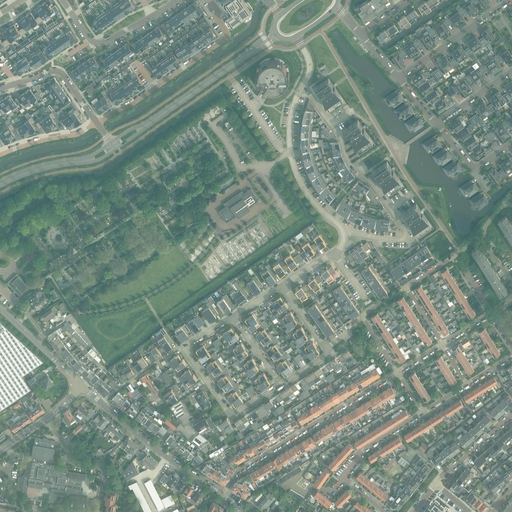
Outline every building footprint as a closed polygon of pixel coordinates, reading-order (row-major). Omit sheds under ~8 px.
[(48,0),(47,0),(41,4),(50,16),(49,15),(54,12),(55,13),(56,12),(59,10),(55,5),(52,7),(49,4),(51,3),(48,0)] [(123,0),(121,0),(118,2),(126,13),(130,10),(123,0)] [(129,0),(123,0),(130,10),(135,7),(129,0)] [(196,0),(191,4),(192,4),(198,14),(203,11),(196,0)] [(225,0),(221,4),(225,10),(228,9),(232,14),(228,16),(228,17),(232,23),(233,23),(251,10),(243,0),(225,0)] [(367,0),(356,8),(365,21),(391,2),(389,0),(367,0)] [(428,0),(426,2),(431,10),(436,6),(435,3),(438,1),(437,0),(428,0)] [(426,13),(431,10),(426,2),(425,1),(420,4),(421,5),(417,7),(421,13),(425,11),(426,13)] [(118,2),(114,5),(121,16),(125,13),(126,14),(126,13),(118,2)] [(465,4),(460,8),(464,13),(467,11),(470,15),(472,14),(472,15),(477,11),(476,11),(477,10),(475,7),(474,8),(471,3),(467,6),(465,4)] [(41,5),(36,8),(41,15),(38,17),(41,22),(50,16),(41,4),(41,5)] [(191,4),(187,7),(194,17),(198,14),(192,4),(191,4)] [(114,5),(109,8),(117,19),(121,16),(114,5)] [(187,7),(183,10),(189,20),(194,17),(187,7)] [(109,8),(105,12),(113,23),(117,19),(109,8)] [(461,15),(464,13),(460,8),(453,13),(461,24),(464,21),(465,20),(461,15)] [(410,12),(405,16),(411,24),(416,20),(414,18),(418,15),(414,9),(410,12)] [(183,10),(178,13),(184,22),(185,23),(189,20),(183,10)] [(30,12),(25,16),(33,28),(41,22),(38,17),(35,19),(30,12)] [(105,12),(100,15),(108,26),(113,23),(105,12)] [(178,13),(174,17),(180,25),(184,22),(178,13)] [(457,26),(461,24),(453,13),(447,17),(445,18),(449,24),(452,21),(456,26),(457,26)] [(100,15),(96,18),(97,20),(104,29),(108,26),(100,15)] [(406,27),(411,24),(405,16),(405,15),(400,18),(400,19),(397,22),(401,27),(404,25),(406,27)] [(25,16),(20,20),(24,26),(21,28),(25,34),(33,28),(25,16)] [(174,17),(170,20),(175,28),(176,29),(181,26),(180,25),(174,17)] [(446,26),(449,24),(445,18),(438,23),(446,35),(450,31),(446,26)] [(99,32),(104,29),(97,20),(97,19),(93,23),(94,25),(97,30),(98,30),(99,32)] [(170,20),(165,23),(171,31),(175,28),(170,20)] [(165,22),(160,26),(167,35),(171,32),(171,31),(165,23),(165,22)] [(390,27),(385,30),(390,38),(396,34),(394,32),(398,29),(393,23),(389,26),(390,27)] [(446,35),(438,23),(430,29),(434,34),(437,32),(441,37),(442,36),(442,37),(446,35)] [(9,27),(8,28),(16,38),(21,35),(22,36),(25,34),(21,28),(18,31),(14,24),(9,28),(9,27)] [(153,29),(153,30),(159,38),(164,35),(158,26),(153,29)] [(204,30),(205,31),(211,39),(215,36),(209,27),(204,30)] [(8,28),(3,31),(8,38),(5,40),(8,45),(11,43),(11,42),(16,38),(8,28)] [(485,37),(482,39),(486,45),(491,41),(490,39),(494,36),(491,31),(490,28),(489,28),(488,28),(483,31),(484,31),(482,33),(485,37)] [(69,29),(64,32),(71,43),(76,39),(69,29)] [(386,41),(390,38),(385,30),(384,29),(379,33),(380,33),(377,36),(381,41),(384,39),(386,41)] [(431,36),(434,34),(430,29),(423,34),(431,45),(434,42),(435,41),(431,36)] [(159,38),(153,30),(149,33),(155,41),(159,38)] [(201,34),(207,42),(211,39),(205,31),(201,34)] [(64,33),(60,36),(67,45),(71,42),(71,43),(64,32),(64,33)] [(149,33),(145,36),(151,45),(156,42),(155,41),(149,33)] [(201,34),(201,33),(196,36),(197,37),(203,45),(207,42),(201,34)] [(426,48),(431,45),(423,34),(415,39),(419,45),(422,42),(426,48)] [(55,38),(62,48),(67,45),(60,36),(61,37),(57,40),(55,38)] [(140,39),(147,48),(151,45),(145,36),(140,39)] [(475,36),(471,39),(479,50),(486,45),(482,39),(479,41),(476,36),(475,37),(475,36)] [(197,37),(193,40),(198,48),(203,45),(197,37)] [(51,41),(58,52),(62,48),(55,38),(51,41)] [(0,50),(8,45),(5,40),(2,42),(0,39),(0,50)] [(147,49),(147,48),(140,39),(136,42),(142,51),(143,52),(147,49)] [(416,47),(419,45),(415,39),(408,44),(416,55),(419,53),(419,52),(420,51),(416,47)] [(470,47),(467,50),(471,55),(479,50),(471,39),(467,41),(468,42),(467,43),(470,47)] [(193,40),(189,43),(194,51),(198,48),(193,40)] [(47,45),(54,55),(54,54),(58,52),(51,41),(52,43),(48,45),(47,45)] [(183,44),(184,45),(190,54),(194,51),(189,43),(187,41),(183,44)] [(138,55),(142,51),(136,42),(135,42),(131,45),(138,55)] [(122,46),(122,47),(128,55),(133,52),(127,43),(122,46)] [(412,58),(416,55),(408,44),(401,50),(404,55),(407,53),(411,58),(412,57),(412,58)] [(49,58),(54,55),(47,45),(43,49),(49,58)] [(184,45),(180,48),(186,57),(190,54),(184,45)] [(460,46),(456,49),(464,60),(471,55),(467,50),(464,52),(460,46)] [(118,50),(125,59),(129,56),(128,55),(122,47),(118,50)] [(186,57),(180,48),(175,51),(181,60),(186,57)] [(455,58),(452,60),(456,66),(464,60),(456,49),(452,52),(453,52),(452,53),(455,58)] [(41,50),(36,53),(43,63),(47,59),(41,50)] [(121,62),(125,59),(118,50),(114,52),(121,62)] [(401,57),(404,55),(401,50),(396,53),(397,55),(393,58),(396,63),(395,63),(397,66),(398,66),(399,66),(403,63),(405,62),(401,57)] [(501,51),(496,55),(500,60),(503,58),(506,63),(508,61),(508,62),(511,59),(511,55),(511,54),(510,55),(507,50),(503,53),(501,51)] [(168,56),(174,65),(175,65),(180,62),(172,51),(167,54),(168,56)] [(110,55),(116,65),(121,62),(114,52),(110,55)] [(36,54),(32,56),(38,65),(42,63),(43,63),(36,53),(36,54)] [(112,68),(116,65),(110,55),(106,58),(111,67),(112,68)] [(495,59),(490,62),(497,71),(500,69),(500,68),(501,67),(497,62),(500,60),(496,55),(493,57),(495,59)] [(26,56),(21,59),(28,68),(32,65),(28,59),(26,56)] [(32,56),(28,59),(32,65),(34,68),(38,65),(32,56)] [(92,56),(87,60),(93,69),(97,67),(97,66),(99,65),(92,56)] [(170,68),(174,65),(168,56),(164,58),(170,68)] [(261,66),(258,64),(257,66),(256,68),(259,68),(258,71),(258,74),(258,77),(259,80),(257,81),(258,83),(259,85),(261,83),(263,85),(257,96),(263,85),(264,86),(264,84),(268,87),(268,88),(271,89),(274,89),(274,91),(272,91),(269,91),(266,90),(262,99),(266,91),(268,91),(270,92),(272,92),(275,92),(274,89),(277,88),(280,87),(282,85),(284,83),(287,84),(288,83),(289,81),(286,80),(287,77),(287,74),(287,71),(286,68),(288,67),(287,65),(286,64),(284,65),(282,63),(279,61),(277,60),(274,60),(274,57),(272,57),(270,57),(271,60),(268,61),(265,62),(263,64),(261,66)] [(441,59),(441,60),(449,71),(456,66),(452,60),(449,62),(446,57),(445,58),(445,57),(441,59)] [(111,67),(106,58),(105,58),(101,61),(107,70),(111,67)] [(160,62),(166,71),(170,68),(164,58),(160,61),(160,62)] [(17,62),(24,71),(28,68),(21,59),(17,62)] [(93,69),(87,60),(81,64),(87,73),(88,73),(91,70),(93,69)] [(440,69),(437,71),(441,76),(449,71),(441,60),(436,63),(440,69)] [(489,60),(481,65),(485,71),(488,69),(492,74),(493,73),(493,74),(497,71),(490,62),(489,60)] [(17,62),(12,65),(19,74),(24,71),(17,62)] [(156,65),(162,74),(166,71),(160,62),(156,65)] [(81,64),(76,67),(82,77),(86,74),(87,73),(81,64)] [(162,74),(156,65),(151,68),(158,77),(162,74)] [(482,73),(485,71),(481,65),(474,70),(482,82),(486,78),(482,73)] [(82,77),(76,67),(70,71),(73,76),(72,77),(75,80),(76,80),(78,83),(82,80),(81,80),(83,78),(82,77)] [(482,82),(474,70),(466,76),(470,81),(473,79),(477,84),(478,83),(478,84),(481,82),(482,82)] [(416,77),(416,76),(413,78),(414,79),(413,79),(416,84),(418,86),(423,83),(425,81),(424,79),(424,78),(423,76),(425,75),(423,72),(421,73),(416,77)] [(137,76),(132,79),(138,87),(138,88),(143,85),(137,76)] [(467,83),(470,81),(466,76),(459,81),(460,83),(467,92),(470,90),(470,89),(471,88),(467,83)] [(48,81),(45,84),(48,88),(57,82),(54,77),(51,79),(50,78),(47,80),(48,81)] [(332,113),(342,106),(346,103),(328,78),(315,88),(319,95),(321,94),(322,96),(321,97),(332,113)] [(132,79),(128,82),(133,91),(138,87),(132,79)] [(127,81),(122,84),(129,94),(133,91),(128,82),(127,81)] [(433,89),(431,87),(432,87),(430,84),(432,83),(431,82),(430,81),(428,82),(427,83),(424,85),(420,88),(423,93),(424,92),(425,94),(433,89)] [(48,88),(47,89),(51,94),(52,93),(61,87),(57,82),(58,82),(57,82),(48,88)] [(122,83),(117,86),(125,97),(129,94),(122,84),(122,83)] [(462,95),(467,92),(460,83),(456,86),(455,84),(451,86),(455,92),(458,90),(462,95)] [(117,86),(113,89),(120,100),(125,97),(117,86)] [(61,87),(52,93),(55,98),(64,91),(61,87)] [(30,89),(25,92),(32,103),(40,97),(36,92),(33,94),(30,89)] [(113,89),(108,93),(116,103),(121,100),(120,100),(113,89)] [(435,90),(427,96),(430,101),(431,101),(432,103),(440,98),(438,95),(439,95),(437,93),(439,92),(437,89),(435,90)] [(103,95),(98,99),(104,108),(105,109),(108,106),(110,104),(108,101),(111,99),(104,90),(101,92),(103,95)] [(64,91),(55,98),(58,102),(67,96),(64,91)] [(499,91),(494,95),(501,104),(505,101),(506,103),(507,102),(509,101),(506,95),(503,97),(499,91)] [(25,93),(20,96),(23,101),(20,103),(24,109),(32,103),(25,92),(24,93),(25,93)] [(386,98),(385,99),(389,105),(393,103),(394,104),(401,99),(402,99),(400,96),(398,94),(397,95),(395,92),(394,92),(386,98)] [(9,95),(4,98),(12,110),(17,106),(17,105),(20,103),(16,98),(13,100),(9,95)] [(494,104),(491,106),(494,111),(502,106),(501,104),(494,95),(491,97),(491,98),(490,99),(494,104)] [(67,96),(57,103),(60,108),(71,101),(67,96)] [(449,104),(445,97),(435,104),(436,106),(436,107),(439,112),(440,111),(440,112),(443,110),(443,109),(447,106),(449,104)] [(4,99),(0,101),(0,103),(3,107),(0,108),(0,109),(3,115),(11,109),(4,98),(4,99)] [(104,108),(98,99),(92,103),(93,104),(92,105),(95,109),(96,108),(99,113),(102,110),(104,108)] [(305,108),(304,116),(312,117),(314,118),(315,111),(313,111),(315,107),(309,99),(306,108),(305,108)] [(491,113),(494,111),(491,106),(488,108),(484,103),(483,103),(479,105),(487,116),(486,114),(490,111),(491,113)] [(401,119),(413,111),(411,108),(410,108),(409,106),(407,107),(405,104),(395,111),(401,119)] [(479,114),(476,116),(479,122),(480,121),(483,119),(487,116),(479,105),(475,108),(479,114)] [(74,112),(69,116),(75,125),(80,121),(77,116),(80,114),(76,109),(74,110),(73,111),(74,112)] [(52,112),(44,117),(51,128),(56,124),(53,119),(56,117),(52,112)] [(68,115),(60,120),(63,126),(67,123),(70,128),(75,125),(69,116),(68,115)] [(302,122),(302,123),(310,124),(312,124),(314,118),(312,117),(304,116),(302,122)] [(417,119),(415,116),(405,123),(411,131),(423,123),(421,120),(421,121),(419,118),(417,119)] [(28,120),(23,123),(30,133),(35,129),(31,124),(35,122),(31,117),(28,119),(28,120)] [(44,117),(36,123),(39,128),(42,126),(46,131),(51,128),(44,117)] [(466,124),(463,120),(461,118),(459,119),(457,120),(454,122),(451,123),(452,124),(451,125),(454,130),(455,129),(456,131),(464,126),(463,126),(466,124)] [(358,120),(351,125),(344,130),(349,136),(350,136),(351,138),(350,139),(361,155),(375,145),(358,120)] [(506,129),(508,127),(505,121),(497,126),(498,128),(505,138),(505,137),(509,135),(508,134),(509,134),(506,129)] [(7,124),(2,128),(3,129),(10,139),(15,135),(11,130),(14,128),(11,123),(8,125),(7,124)] [(18,126),(14,128),(18,133),(21,131),(25,136),(30,133),(23,123),(23,124),(18,127),(18,126)] [(322,130),(330,141),(330,142),(338,141),(327,126),(322,130)] [(471,135),(469,132),(470,132),(468,130),(470,129),(468,126),(466,127),(458,133),(461,138),(462,138),(463,140),(471,135)] [(493,129),(490,132),(494,138),(497,136),(500,141),(505,138),(498,128),(494,131),(493,131),(494,130),(493,129)] [(3,129),(0,131),(0,138),(1,138),(5,143),(10,139),(3,129)] [(474,136),(465,142),(468,147),(469,146),(470,148),(478,143),(476,141),(477,141),(475,138),(477,137),(476,135),(474,136)] [(429,153),(441,144),(439,141),(438,142),(437,139),(435,140),(433,137),(423,144),(429,153)] [(330,150),(332,149),(331,149),(339,147),(338,141),(330,142),(330,141),(328,142),(330,150)] [(480,145),(473,150),(474,152),(477,157),(478,156),(479,157),(481,155),(483,153),(485,155),(494,149),(491,146),(487,149),(486,147),(484,149),(482,146),(482,147),(480,145)] [(332,149),(333,156),(341,154),(339,147),(331,149),(332,149)] [(310,150),(303,151),(303,152),(304,158),(312,156),(314,156),(312,149),(310,150)] [(443,150),(433,156),(438,163),(441,160),(442,162),(450,157),(451,156),(450,155),(449,154),(448,154),(447,152),(445,153),(443,149),(443,150)] [(331,157),(334,164),(343,160),(341,154),(333,156),(331,157)] [(312,156),(304,158),(306,165),(316,162),(314,156),(312,156)] [(338,171),(340,170),(346,166),(343,160),(334,164),(338,171)] [(505,177),(511,172),(511,171),(505,161),(501,163),(501,164),(500,165),(504,170),(501,172),(505,177)] [(316,162),(306,165),(306,166),(309,172),(316,169),(318,168),(316,162)] [(391,196),(400,190),(404,187),(387,162),(373,171),(378,178),(379,177),(380,179),(379,180),(391,196)] [(456,165),(453,162),(443,169),(449,177),(461,168),(459,166),(457,164),(456,165)] [(340,171),(344,175),(344,176),(350,171),(346,166),(340,170),(340,171)] [(316,169),(309,172),(312,178),(312,179),(321,174),(318,168),(316,169)] [(500,181),(505,177),(501,172),(498,174),(495,169),(493,170),(488,173),(489,174),(488,174),(490,177),(491,177),(494,182),(498,179),(500,181)] [(355,176),(350,171),(344,176),(344,175),(342,177),(348,183),(355,176)] [(321,174),(312,179),(314,182),(316,185),(320,182),(322,181),(324,179),(321,174)] [(320,182),(316,185),(319,190),(320,191),(326,186),(328,185),(326,182),(324,179),(322,181),(320,182)] [(352,187),(359,191),(360,189),(364,183),(358,179),(352,187)] [(39,190),(49,183),(46,180),(37,187),(39,190)] [(470,181),(468,182),(460,188),(465,196),(478,188),(476,185),(475,186),(474,183),(472,184),(470,181)] [(370,186),(364,183),(360,189),(359,191),(365,195),(366,194),(370,186)] [(326,186),(320,191),(320,192),(324,197),(330,191),(332,190),(331,189),(329,190),(326,187),(326,186)] [(380,201),(370,186),(366,194),(365,195),(366,194),(374,205),(380,201)] [(218,211),(226,223),(234,217),(233,216),(235,215),(237,218),(250,209),(248,206),(250,204),(251,205),(259,200),(251,188),(243,194),(241,196),(240,194),(235,197),(232,200),(231,199),(227,203),(228,205),(226,206),(218,211)] [(330,191),(324,197),(329,202),(336,195),(332,190),(330,191)] [(482,196),(480,193),(470,200),(476,209),(488,200),(486,197),(485,198),(484,195),(482,196)] [(336,208),(342,212),(347,204),(342,200),(336,208)] [(347,215),(348,216),(353,207),(347,204),(342,212),(347,215)] [(402,213),(407,219),(407,220),(408,219),(410,221),(408,222),(420,238),(434,229),(416,204),(402,213)] [(359,210),(353,207),(348,216),(354,219),(358,212),(359,210)] [(385,212),(384,213),(389,220),(393,220),(387,211),(385,212)] [(364,215),(358,212),(354,219),(360,222),(361,222),(364,215)] [(364,213),(364,215),(361,222),(362,222),(368,224),(370,214),(364,213)] [(377,216),(370,214),(368,224),(374,226),(375,226),(376,218),(377,216)] [(497,221),(503,230),(511,225),(505,216),(497,221)] [(375,226),(382,227),(383,219),(376,218),(375,226)] [(389,220),(383,219),(382,227),(388,228),(389,228),(399,228),(393,220),(389,220)] [(511,226),(511,225),(503,230),(508,238),(511,234),(511,226)] [(308,226),(300,231),(301,232),(303,235),(310,230),(308,226)] [(316,241),(310,245),(310,246),(314,251),(320,247),(321,248),(323,247),(323,246),(325,244),(326,245),(327,244),(326,243),(322,237),(320,235),(319,234),(314,238),(316,241)] [(305,249),(299,254),(302,259),(308,255),(310,256),(312,255),(311,254),(314,252),(314,253),(316,253),(314,251),(310,246),(310,245),(308,242),(302,246),(305,249)] [(356,247),(355,247),(363,258),(368,254),(366,251),(370,247),(366,242),(362,245),(361,244),(359,245),(359,246),(357,248),(356,247)] [(426,245),(421,248),(428,259),(433,255),(426,245)] [(471,251),(476,259),(485,253),(482,250),(479,246),(471,251)] [(357,262),(363,258),(355,247),(354,248),(355,249),(353,251),(352,250),(350,251),(351,253),(347,256),(350,261),(355,258),(357,262)] [(428,259),(421,248),(417,252),(423,260),(427,258),(428,259)] [(417,252),(412,255),(418,263),(423,260),(417,252)] [(487,257),(485,253),(476,259),(480,266),(489,261),(486,257),(487,257)] [(284,258),(287,262),(291,267),(292,269),(293,268),(292,267),(295,265),(295,266),(297,265),(296,263),(302,259),(299,254),(293,258),(290,254),(284,258)] [(412,255),(408,258),(414,266),(418,263),(412,255)] [(415,268),(414,266),(408,258),(404,261),(410,271),(415,268)] [(406,274),(410,271),(404,261),(399,264),(405,272),(405,273),(406,274)] [(492,265),(489,261),(480,266),(485,274),(494,268),(492,265)] [(285,271),(291,267),(287,262),(281,266),(279,262),(273,266),(279,275),(279,276),(280,277),(282,276),(281,275),(283,273),(284,274),(286,273),(285,271)] [(261,274),(268,285),(270,283),(271,283),(275,280),(274,279),(277,276),(269,264),(265,266),(268,270),(261,274)] [(362,271),(365,275),(374,268),(371,264),(362,271)] [(401,275),(405,273),(405,272),(399,264),(395,267),(401,275)] [(321,273),(328,282),(333,278),(331,274),(335,271),(332,266),(327,269),(326,267),(324,269),(324,270),(322,272),(321,270),(320,271),(321,273)] [(402,277),(401,275),(395,267),(390,270),(397,280),(402,277)] [(365,275),(368,280),(377,273),(374,268),(365,275)] [(496,272),(494,268),(485,274),(490,281),(498,276),(495,272),(496,272)] [(440,273),(444,278),(450,275),(446,269),(440,273)] [(368,280),(371,284),(380,277),(377,273),(368,280)] [(28,287),(16,274),(10,280),(7,283),(19,296),(28,287)] [(257,289),(263,285),(256,275),(252,278),(253,279),(246,284),(253,294),(258,291),(257,289)] [(308,282),(315,291),(320,287),(318,283),(322,280),(319,275),(314,278),(313,276),(311,278),(311,279),(309,281),(308,279),(307,280),(308,282)] [(444,278),(448,284),(453,280),(450,275),(444,278)] [(501,280),(498,276),(490,281),(494,288),(503,283),(501,280)] [(384,282),(380,277),(371,284),(374,288),(382,283),(384,282)] [(233,283),(238,290),(232,294),(233,295),(231,296),(233,299),(235,297),(239,303),(246,298),(245,297),(248,295),(243,287),(241,284),(238,280),(237,281),(233,283)] [(385,287),(382,283),(374,288),(377,293),(385,287)] [(505,287),(503,283),(494,288),(499,296),(507,291),(505,287)] [(296,291),(302,300),(308,296),(305,292),(309,289),(306,284),(301,287),(300,285),(298,287),(298,288),(296,290),(295,288),(294,289),(295,291),(296,291)] [(450,288),(453,293),(459,289),(456,285),(450,288)] [(334,297),(336,296),(335,296),(344,290),(340,286),(338,287),(336,289),(331,292),(334,297)] [(386,286),(385,287),(377,293),(380,298),(390,291),(386,286)] [(414,289),(418,295),(423,291),(420,286),(414,289)] [(453,293),(457,298),(462,295),(459,289),(453,293)] [(336,296),(338,300),(339,300),(347,295),(344,290),(335,296),(336,296)] [(418,295),(421,300),(426,296),(423,291),(418,295)] [(38,292),(37,293),(36,292),(28,298),(35,308),(43,302),(46,300),(47,297),(46,296),(43,295),(40,292),(38,292)] [(224,295),(218,301),(217,302),(224,313),(229,309),(228,308),(233,304),(226,294),(224,295)] [(337,301),(340,306),(350,299),(347,295),(339,300),(338,300),(337,301)] [(457,298),(460,303),(465,300),(462,295),(457,298)] [(276,306),(276,307),(284,301),(282,298),(281,298),(280,296),(277,298),(276,296),(277,296),(276,296),(269,300),(270,300),(271,300),(273,303),(272,304),(274,307),(276,306)] [(421,300),(424,305),(430,301),(426,296),(421,300)] [(400,305),(400,306),(406,302),(403,297),(397,300),(400,305)] [(344,310),(345,309),(353,303),(350,299),(340,306),(344,310)] [(460,303),(463,308),(469,305),(465,300),(460,303)] [(209,307),(202,312),(209,322),(216,317),(215,316),(218,314),(212,304),(210,301),(206,304),(209,307)] [(288,306),(284,301),(276,307),(279,311),(275,314),(277,317),(282,314),(283,313),(281,311),(288,306)] [(424,305),(427,310),(433,306),(430,301),(424,305)] [(308,308),(311,313),(319,307),(320,307),(321,307),(317,302),(308,308)] [(402,308),(404,311),(409,307),(406,302),(400,306),(402,308)] [(345,309),(348,314),(356,308),(353,303),(345,309)] [(433,306),(427,310),(430,315),(436,311),(439,309),(436,305),(433,306)] [(463,308),(466,313),(472,310),(469,305),(463,308)] [(54,306),(51,308),(42,316),(47,322),(50,320),(52,322),(58,318),(56,315),(55,314),(58,311),(56,309),(54,306)] [(311,313),(314,317),(322,312),(320,307),(319,307),(311,313)] [(404,311),(407,316),(412,312),(409,307),(404,311)] [(359,313),(356,308),(348,314),(351,318),(359,313)] [(475,315),(472,310),(466,313),(470,318),(475,315)] [(245,322),(248,325),(256,319),(251,312),(252,311),(245,315),(245,316),(246,315),(247,317),(245,319),(246,321),(245,322)] [(284,316),(282,314),(277,317),(276,318),(278,321),(280,320),(283,324),(286,323),(286,322),(294,316),(291,311),(284,316)] [(430,315),(434,320),(439,316),(436,311),(430,315)] [(314,317),(317,322),(326,316),(322,312),(314,317)] [(407,316),(410,321),(416,317),(412,312),(407,316)] [(371,317),(374,322),(380,319),(377,313),(371,317)] [(193,319),(188,323),(194,332),(199,328),(198,327),(203,323),(197,314),(194,316),(195,318),(193,319)] [(285,330),(287,333),(293,329),(291,327),(297,322),(296,320),(294,316),(286,322),(286,323),(289,327),(285,330)] [(317,322),(320,326),(329,321),(329,320),(326,316),(317,322)] [(434,320),(437,325),(442,321),(439,316),(434,320)] [(410,321),(413,326),(419,322),(416,317),(410,321)] [(177,320),(181,326),(175,330),(174,331),(177,335),(178,334),(182,339),(186,336),(185,335),(190,331),(180,318),(177,320)] [(260,328),(261,327),(266,324),(264,321),(259,324),(256,319),(248,325),(251,330),(258,325),(260,328)] [(330,319),(329,320),(329,321),(320,326),(323,331),(333,324),(330,319)] [(381,321),(380,319),(374,322),(378,327),(383,324),(386,322),(384,319),(381,321)] [(444,324),(442,321),(437,325),(440,330),(446,326),(448,325),(446,323),(444,324)] [(0,409),(30,390),(21,377),(42,362),(0,322),(0,409)] [(67,322),(64,326),(67,329),(70,333),(71,333),(74,330),(74,329),(71,326),(69,324),(67,322)] [(413,326),(416,331),(422,327),(419,322),(413,326)] [(255,334),(259,339),(267,334),(267,333),(264,329),(269,326),(267,323),(266,324),(261,327),(262,330),(255,334)] [(336,329),(333,324),(323,331),(327,335),(336,329)] [(378,327),(381,332),(386,329),(383,324),(378,327)] [(449,331),(446,326),(440,330),(443,335),(449,331)] [(222,331),(227,338),(235,332),(233,329),(232,329),(231,327),(228,329),(227,327),(220,331),(220,332),(222,331)] [(294,340),(296,338),(305,332),(301,327),(294,332),(293,329),(287,333),(289,336),(291,335),(294,340)] [(416,331),(420,336),(425,332),(422,327),(416,331)] [(381,332),(384,337),(389,334),(386,329),(381,332)] [(478,332),(481,337),(487,334),(484,329),(478,332)] [(173,343),(165,330),(161,333),(164,336),(157,340),(165,351),(169,347),(168,346),(173,343)] [(56,331),(47,336),(51,341),(59,335),(56,331)] [(239,337),(235,332),(227,338),(230,342),(225,346),(228,348),(227,349),(233,345),(234,344),(232,342),(239,337)] [(270,340),(271,342),(277,338),(275,335),(273,337),(270,332),(267,333),(267,334),(259,339),(261,343),(262,342),(264,344),(270,340)] [(307,335),(305,332),(296,338),(294,340),(297,344),(295,346),(297,349),(298,348),(303,344),(302,342),(308,338),(306,336),(307,335)] [(420,336),(423,341),(428,337),(425,332),(420,336)] [(59,335),(51,341),(54,345),(63,339),(62,338),(64,337),(62,333),(61,334),(59,335)] [(384,337),(387,342),(393,339),(389,334),(384,337)] [(481,337),(485,343),(490,339),(487,334),(481,337)] [(63,339),(54,345),(57,349),(66,343),(67,342),(66,341),(67,340),(64,337),(62,338),(63,339)] [(395,337),(393,339),(387,342),(390,347),(396,344),(398,342),(395,337)] [(432,342),(428,337),(423,341),(426,346),(432,342)] [(266,350),(270,355),(278,349),(281,347),(277,343),(279,341),(277,338),(271,342),(273,345),(266,350)] [(485,343),(488,347),(493,344),(490,339),(485,343)] [(305,348),(308,352),(316,346),(313,341),(306,346),(304,344),(303,344),(298,348),(300,351),(305,348)] [(196,353),(199,356),(207,350),(202,343),(203,342),(196,347),(197,347),(198,349),(196,350),(197,352),(196,353)] [(66,343),(57,349),(61,354),(67,349),(68,348),(69,347),(66,343)] [(232,350),(235,355),(245,348),(241,343),(234,347),(233,345),(227,349),(229,352),(232,350)] [(399,349),(396,344),(390,347),(393,353),(399,349)] [(488,347),(491,353),(497,349),(493,344),(488,347)] [(455,354),(461,350),(463,349),(461,347),(459,348),(458,345),(452,349),(455,354)] [(148,356),(151,361),(156,358),(162,355),(156,346),(150,350),(153,353),(148,356)] [(319,350),(316,346),(308,352),(313,360),(311,360),(312,361),(319,356),(318,356),(317,354),(319,352),(318,350),(319,350)] [(280,355),(282,358),(287,354),(288,354),(286,351),(284,352),(281,347),(278,349),(270,355),(272,358),(273,358),(274,360),(280,355)] [(67,349),(61,354),(62,355),(64,358),(71,353),(72,352),(68,348),(67,349)] [(247,351),(245,348),(235,355),(234,355),(237,360),(235,361),(236,362),(237,364),(243,360),(242,358),(248,354),(246,352),(247,351)] [(401,348),(399,349),(393,353),(397,358),(405,353),(401,348)] [(85,354),(91,360),(96,355),(97,354),(91,349),(88,352),(85,354)] [(207,350),(199,356),(202,361),(209,356),(211,359),(217,355),(215,352),(213,353),(210,349),(207,350)] [(500,354),(497,349),(491,353),(494,358),(500,354)] [(348,362),(353,359),(348,350),(344,353),(338,358),(341,362),(346,359),(348,362)] [(455,354),(458,359),(464,355),(461,350),(455,354)] [(71,353),(64,358),(66,360),(68,362),(76,355),(72,351),(72,352),(71,353)] [(406,352),(405,353),(397,358),(400,363),(409,357),(406,352)] [(168,362),(172,367),(183,359),(180,355),(179,356),(178,354),(172,358),(170,356),(164,360),(166,363),(168,362)] [(206,366),(210,370),(218,365),(218,364),(221,363),(218,358),(220,357),(218,354),(217,355),(212,358),(213,361),(206,366)] [(280,371),(284,368),(291,363),(287,358),(289,357),(287,354),(282,358),(281,358),(283,361),(276,366),(280,371)] [(68,363),(72,367),(80,359),(76,355),(68,362),(68,363)] [(100,359),(96,355),(91,360),(92,361),(93,362),(96,364),(98,362),(97,361),(100,359)] [(466,358),(464,355),(458,359),(462,364),(467,360),(469,359),(467,357),(466,358)] [(139,363),(134,366),(138,371),(142,367),(143,368),(148,364),(142,356),(137,360),(139,363)] [(435,360),(438,365),(444,361),(440,356),(435,360)] [(245,363),(243,360),(237,364),(240,367),(242,366),(245,370),(256,363),(252,358),(245,363)] [(337,372),(342,368),(335,358),(331,361),(332,362),(326,366),(329,371),(333,367),(337,372)] [(73,368),(76,371),(84,363),(80,359),(72,367),(73,368)] [(173,372),(175,375),(181,371),(179,369),(186,364),(183,359),(172,367),(175,371),(173,372)] [(469,363),(467,360),(462,364),(465,369),(470,365),(472,364),(471,362),(469,363)] [(438,365),(441,370),(447,367),(444,361),(438,365)] [(79,374),(80,375),(87,367),(85,365),(84,363),(76,371),(79,374)] [(221,371),(222,373),(228,369),(226,366),(224,368),(221,363),(218,364),(218,365),(210,370),(212,374),(213,373),(214,375),(221,371)] [(245,382),(249,379),(255,375),(253,372),(258,369),(257,367),(258,366),(256,363),(245,370),(248,375),(242,379),(245,382)] [(296,370),(291,363),(284,368),(280,371),(282,374),(283,373),(284,375),(287,374),(288,375),(287,376),(295,372),(296,370)] [(368,367),(369,367),(375,378),(380,376),(373,364),(368,367)] [(474,371),(470,365),(465,369),(468,374),(474,371)] [(503,370),(507,375),(511,371),(511,365),(503,370)] [(121,375),(124,380),(129,377),(129,378),(134,374),(128,366),(123,369),(125,372),(121,375)] [(89,369),(87,367),(80,375),(81,376),(84,379),(92,370),(91,370),(89,368),(89,369)] [(364,370),(366,372),(371,381),(375,378),(369,367),(364,370)] [(441,370),(444,375),(450,372),(447,367),(441,370)] [(313,372),(310,374),(315,383),(321,379),(319,376),(323,373),(320,368),(314,373),(313,372)] [(179,377),(183,382),(193,374),(191,371),(190,371),(189,369),(183,374),(181,371),(175,375),(177,378),(179,377)] [(217,381),(221,386),(229,380),(232,378),(228,374),(230,372),(228,369),(222,373),(224,376),(217,381)] [(84,379),(88,382),(93,377),(95,374),(92,370),(84,379)] [(140,381),(138,383),(140,385),(142,383),(145,381),(145,382),(150,379),(148,376),(152,374),(151,371),(149,370),(145,373),(140,376),(141,378),(139,380),(140,381)] [(166,385),(173,380),(166,371),(160,375),(166,385)] [(366,372),(362,375),(367,384),(371,381),(366,372)] [(444,375),(447,380),(453,377),(450,372),(444,375)] [(256,379),(259,383),(267,377),(264,373),(257,377),(255,375),(249,379),(251,382),(256,379)] [(408,376),(412,381),(417,378),(414,373),(408,376)] [(51,386),(51,385),(51,384),(52,383),(45,374),(36,380),(40,385),(42,383),(45,388),(48,385),(49,386),(50,386),(51,386)] [(88,382),(92,386),(99,377),(95,374),(93,377),(88,382)] [(197,379),(193,374),(183,382),(186,386),(184,388),(186,391),(192,386),(190,384),(197,379)] [(306,389),(315,383),(310,374),(306,377),(307,377),(300,382),(306,389)] [(356,375),(358,379),(363,386),(367,384),(362,375),(360,376),(358,374),(356,375)] [(352,378),(354,381),(358,389),(363,386),(358,379),(356,380),(354,376),(352,378)] [(495,376),(488,380),(492,386),(497,383),(498,384),(500,383),(498,381),(497,382),(495,379),(496,378),(495,376)] [(92,386),(96,389),(103,381),(99,377),(92,386)] [(270,381),(267,377),(259,383),(264,391),(262,391),(263,392),(270,387),(269,387),(268,385),(270,383),(269,382),(270,381)] [(456,382),(453,377),(447,380),(451,385),(456,382)] [(231,386),(233,389),(238,385),(239,385),(237,382),(235,383),(232,378),(229,380),(221,386),(223,389),(224,389),(225,391),(231,386)] [(412,381),(415,387),(420,383),(417,378),(412,381)] [(145,381),(142,383),(145,387),(148,385),(154,395),(159,391),(150,379),(145,382),(145,381)] [(348,381),(349,384),(354,391),(358,389),(354,381),(352,382),(350,379),(348,381)] [(495,390),(492,386),(488,380),(483,383),(487,389),(488,391),(492,389),(493,391),(495,390)] [(103,381),(96,389),(100,393),(108,385),(104,381),(103,381)] [(343,382),(343,383),(345,386),(350,394),(354,391),(349,384),(348,385),(345,381),(343,382)] [(339,386),(340,388),(346,397),(350,394),(345,386),(343,383),(339,386)] [(415,387),(418,392),(424,388),(420,383),(415,387)] [(482,392),(487,389),(483,383),(478,386),(482,392)] [(288,388),(285,390),(290,398),(296,395),(293,392),(298,389),(295,384),(289,388),(288,388)] [(112,389),(108,385),(100,393),(104,397),(112,389)] [(227,397),(230,402),(239,396),(242,394),(239,389),(240,388),(238,385),(233,389),(232,389),(234,392),(227,397)] [(478,386),(473,390),(477,395),(482,392),(478,386)] [(390,387),(386,389),(392,398),(394,402),(394,403),(396,405),(401,402),(400,399),(396,401),(394,397),(396,396),(390,387)] [(341,400),(346,397),(340,388),(336,391),(341,400)] [(418,392),(421,397),(427,393),(424,388),(418,392)] [(135,398),(141,394),(137,389),(131,393),(133,396),(135,398)] [(333,394),(331,395),(335,403),(340,400),(333,389),(330,390),(333,394)] [(392,404),(394,403),(394,402),(392,398),(386,389),(382,392),(387,400),(389,398),(392,404)] [(163,396),(167,401),(170,399),(173,403),(178,400),(174,395),(175,395),(171,390),(163,396)] [(285,402),(290,398),(285,390),(281,393),(282,393),(275,398),(279,402),(283,399),(285,402)] [(472,398),(477,395),(473,390),(468,393),(472,398)] [(195,391),(187,396),(190,400),(191,399),(194,403),(197,407),(200,405),(200,406),(199,407),(200,408),(200,409),(201,409),(202,409),(203,410),(211,405),(210,404),(211,403),(210,402),(209,401),(208,401),(202,391),(197,394),(195,391)] [(388,402),(387,400),(382,392),(378,394),(382,402),(383,402),(383,403),(385,402),(386,403),(388,402)] [(112,400),(116,404),(119,400),(122,396),(118,393),(112,400)] [(324,395),(325,397),(326,397),(331,405),(335,403),(331,395),(330,394),(328,395),(327,393),(324,395)] [(430,398),(427,393),(421,397),(425,402),(430,398)] [(466,402),(472,398),(468,393),(463,396),(466,402)] [(383,403),(383,402),(382,402),(378,394),(373,397),(379,406),(381,405),(382,408),(384,407),(385,407),(383,403)] [(122,396),(119,400),(116,404),(120,407),(123,404),(124,403),(124,402),(126,399),(126,398),(123,395),(122,396)] [(244,403),(239,396),(230,402),(233,405),(234,405),(235,406),(238,405),(239,406),(238,407),(246,403),(245,402),(244,403)] [(321,399),(322,401),(322,400),(327,408),(331,405),(326,397),(325,397),(321,399)] [(374,407),(376,406),(378,410),(381,408),(379,406),(373,397),(369,400),(374,407)] [(34,408),(33,408),(38,415),(41,413),(42,414),(45,412),(39,404),(41,403),(38,398),(35,400),(37,403),(35,404),(36,406),(34,408)] [(316,400),(317,402),(323,411),(327,408),(322,400),(322,401),(320,402),(318,398),(316,400)] [(130,403),(126,399),(124,402),(124,403),(123,404),(120,407),(124,411),(130,403)] [(504,399),(499,404),(505,411),(510,406),(504,399)] [(263,404),(260,406),(265,414),(271,411),(268,408),(273,404),(270,400),(263,404)] [(377,412),(374,407),(369,400),(365,402),(370,411),(371,411),(372,410),(374,413),(377,412)] [(459,400),(454,403),(458,409),(463,406),(459,400)] [(180,401),(170,407),(178,418),(184,413),(181,408),(184,406),(180,401)] [(313,405),(318,413),(323,411),(317,402),(315,403),(314,401),(311,402),(313,405)] [(371,411),(370,411),(365,402),(361,405),(368,416),(372,413),(371,411)] [(454,403),(449,407),(453,412),(458,409),(454,403)] [(126,411),(129,413),(135,406),(131,404),(126,411)] [(307,405),(309,408),(314,416),(318,413),(313,405),(311,406),(309,404),(307,405)] [(499,404),(495,408),(501,415),(505,411),(499,404)] [(29,408),(26,410),(33,420),(36,418),(35,417),(38,415),(33,408),(34,408),(31,405),(28,407),(29,408)] [(80,420),(82,417),(83,418),(84,418),(87,420),(94,412),(91,409),(89,411),(81,405),(76,412),(78,414),(76,416),(80,420)] [(135,418),(139,422),(145,413),(146,414),(147,414),(146,413),(146,412),(147,410),(152,414),(153,413),(154,411),(147,405),(144,408),(145,408),(143,410),(142,409),(135,418)] [(368,416),(361,405),(356,408),(361,415),(363,414),(367,421),(370,419),(368,416)] [(139,410),(135,406),(129,413),(133,417),(139,410)] [(260,418),(265,414),(260,406),(256,408),(257,409),(250,413),(254,418),(258,415),(260,418)] [(489,410),(488,408),(487,409),(485,406),(481,410),(486,416),(482,419),(488,426),(493,422),(490,419),(492,418),(487,412),(489,410)] [(303,408),(305,411),(310,419),(314,416),(309,408),(307,410),(305,407),(303,408)] [(449,407),(444,410),(448,416),(453,412),(449,407)] [(357,418),(361,415),(356,408),(352,410),(357,418)] [(496,419),(501,415),(495,408),(490,412),(496,419)] [(299,410),(299,411),(300,413),(305,421),(310,419),(305,411),(303,412),(301,409),(299,410)] [(62,418),(65,422),(68,426),(71,425),(70,424),(75,420),(68,410),(67,410),(66,410),(64,411),(64,412),(63,413),(65,417),(62,418)] [(405,410),(400,413),(404,419),(408,416),(405,410)] [(449,418),(448,416),(444,410),(439,413),(443,419),(444,421),(449,418)] [(300,413),(299,411),(295,414),(301,424),(305,421),(300,413)] [(351,411),(346,414),(352,423),(356,420),(351,411)] [(399,411),(394,415),(399,422),(404,419),(400,413),(399,411)] [(22,414),(19,415),(24,424),(27,422),(28,423),(31,421),(24,412),(22,414)] [(139,422),(143,425),(148,418),(150,416),(147,414),(146,414),(145,413),(139,422)] [(438,422),(443,419),(439,413),(434,416),(438,422)] [(353,424),(352,423),(346,414),(342,417),(347,424),(347,425),(348,426),(350,424),(351,426),(353,424)] [(13,415),(11,416),(12,418),(19,428),(24,424),(19,415),(18,415),(15,417),(13,415)] [(95,429),(97,426),(105,417),(102,415),(100,417),(98,415),(94,420),(92,419),(89,422),(92,425),(92,426),(95,429)] [(392,418),(390,420),(394,425),(399,422),(394,415),(391,416),(392,418)] [(143,425),(147,428),(152,421),(153,419),(150,416),(148,418),(143,425)] [(238,419),(234,422),(240,430),(249,424),(247,421),(248,420),(245,416),(238,420),(238,419)] [(434,416),(429,419),(432,425),(438,422),(434,416)] [(110,422),(105,417),(97,426),(100,429),(98,431),(100,433),(110,422)] [(154,419),(153,419),(152,421),(147,428),(151,431),(157,422),(159,419),(157,417),(155,420),(154,419)] [(164,428),(162,426),(156,433),(161,437),(170,427),(173,430),(175,429),(180,423),(177,419),(176,420),(173,417),(170,421),(167,419),(164,422),(167,424),(164,428)] [(198,432),(209,425),(211,429),(215,426),(210,417),(206,420),(205,418),(194,425),(198,432)] [(342,417),(338,419),(343,427),(345,426),(345,427),(347,425),(347,424),(342,417)] [(9,420),(7,422),(7,423),(8,425),(9,426),(9,425),(13,432),(14,433),(15,432),(16,431),(15,430),(19,428),(12,418),(9,420)] [(225,427),(228,432),(233,429),(229,423),(229,422),(227,418),(219,424),(222,429),(225,427)] [(290,418),(288,419),(294,429),(298,426),(294,418),(292,420),(290,418)] [(156,432),(156,433),(162,426),(162,425),(162,421),(159,419),(157,422),(151,431),(155,434),(156,432)] [(284,422),(285,424),(290,431),(294,429),(288,419),(284,422)] [(338,419),(334,422),(338,430),(340,428),(341,429),(343,428),(343,427),(338,419)] [(429,419),(424,423),(428,428),(432,425),(429,419)] [(482,419),(477,423),(484,430),(488,426),(482,419)] [(390,420),(385,423),(389,429),(394,425),(390,420)] [(106,436),(108,433),(114,426),(111,422),(105,429),(107,431),(103,436),(105,437),(106,436)] [(334,422),(329,424),(334,432),(336,431),(336,432),(339,431),(338,430),(334,422)] [(385,423),(380,426),(384,432),(389,429),(385,423)] [(422,432),(428,428),(424,423),(418,426),(422,432)] [(477,423),(472,428),(479,434),(484,430),(477,423)] [(285,424),(281,427),(285,434),(290,431),(285,424)] [(329,424),(325,427),(330,435),(330,434),(332,434),(332,435),(335,433),(334,432),(329,424)] [(80,425),(72,432),(74,435),(83,428),(80,425)] [(275,427),(276,429),(281,437),(285,434),(281,427),(279,425),(275,427)] [(108,433),(112,436),(118,429),(114,426),(108,433)] [(378,435),(384,432),(380,426),(375,429),(378,435)] [(417,435),(422,432),(418,426),(414,429),(417,435)] [(325,427),(321,430),(326,438),(327,438),(331,436),(330,434),(330,435),(325,427)] [(270,430),(271,430),(276,440),(281,437),(276,429),(275,430),(273,428),(270,430)] [(472,428),(468,432),(474,439),(479,434),(472,428)] [(124,434),(118,429),(112,436),(111,437),(117,442),(118,441),(124,434)] [(375,429),(370,432),(373,438),(378,435),(375,429)] [(412,438),(417,435),(414,429),(409,432),(412,438)] [(271,430),(266,433),(272,442),(276,440),(271,430)] [(321,430),(317,432),(322,441),(324,440),(326,444),(329,442),(326,438),(321,430)] [(323,442),(322,441),(317,432),(312,435),(319,445),(323,442)] [(370,432),(365,436),(368,441),(373,438),(370,432)] [(407,441),(412,438),(409,432),(404,435),(407,441)] [(468,432),(463,436),(469,443),(474,439),(468,432)] [(268,445),(272,442),(266,433),(262,436),(268,445)] [(501,437),(507,444),(508,445),(510,443),(510,441),(509,440),(510,439),(505,433),(501,437)] [(165,441),(169,444),(174,438),(170,435),(165,441)] [(196,436),(193,440),(199,445),(202,441),(196,436)] [(262,436),(257,438),(263,448),(268,445),(262,436)] [(310,436),(306,439),(311,447),(316,445),(310,436)] [(365,436),(360,439),(363,445),(368,441),(365,436)] [(465,447),(469,443),(463,436),(458,440),(457,437),(454,439),(460,446),(462,444),(465,447)] [(16,493),(21,494),(26,495),(27,487),(42,489),(42,487),(51,488),(50,492),(66,495),(67,491),(73,492),(79,493),(82,494),(83,489),(81,488),(83,479),(84,479),(85,475),(77,473),(68,472),(67,472),(68,468),(60,467),(47,464),(48,460),(50,461),(52,461),(55,449),(54,449),(55,441),(51,440),(51,441),(47,440),(47,438),(43,438),(43,440),(39,439),(39,438),(35,437),(34,445),(33,445),(32,451),(31,457),(27,457),(26,461),(24,475),(24,477),(19,476),(16,493)] [(123,449),(125,451),(133,442),(128,437),(123,443),(125,445),(124,446),(126,447),(123,449)] [(399,437),(393,440),(397,446),(402,442),(399,437)] [(501,437),(496,441),(502,448),(507,444),(501,437)] [(169,444),(173,448),(178,441),(174,438),(169,444)] [(253,440),(253,441),(259,451),(259,450),(261,449),(262,450),(263,449),(263,448),(257,438),(255,439),(253,440)] [(307,450),(311,447),(306,439),(302,442),(307,450)] [(358,448),(363,445),(360,439),(355,442),(358,448)] [(193,440),(192,442),(198,447),(201,449),(205,444),(203,442),(202,441),(199,445),(193,440)] [(393,440),(388,443),(392,449),(397,446),(393,440)] [(123,444),(123,443),(121,441),(115,446),(112,448),(106,452),(108,455),(110,454),(112,457),(117,452),(116,451),(123,444)] [(173,448),(177,451),(183,444),(178,441),(173,448)] [(249,443),(250,446),(255,453),(256,452),(257,452),(259,451),(253,441),(249,443)] [(496,441),(492,445),(498,452),(502,448),(496,441)] [(139,446),(133,442),(125,451),(127,452),(129,450),(130,451),(131,450),(133,452),(139,446)] [(304,450),(305,451),(307,450),(302,442),(297,444),(302,451),(304,450)] [(455,442),(449,446),(455,453),(460,449),(455,442)] [(349,443),(344,447),(349,452),(354,447),(349,443)] [(388,443),(383,446),(387,452),(392,449),(388,443)] [(183,444),(177,451),(181,454),(187,447),(183,444)] [(227,444),(216,450),(218,453),(229,446),(227,444)] [(303,453),(302,451),(297,444),(293,447),(298,454),(300,453),(301,454),(303,453)] [(492,445),(487,449),(492,454),(494,456),(498,452),(492,445)] [(246,448),(246,449),(250,456),(252,455),(253,455),(255,454),(255,453),(250,446),(248,447),(248,446),(246,448)] [(383,446),(378,450),(382,455),(387,452),(383,446)] [(449,446),(445,449),(450,457),(455,453),(449,446)] [(181,454),(185,457),(191,450),(187,447),(181,454)] [(298,455),(298,454),(293,447),(289,449),(293,457),(295,455),(296,457),(298,455)] [(344,447),(340,452),(345,456),(349,452),(344,447)] [(194,452),(191,450),(185,457),(189,460),(195,454),(197,453),(200,450),(197,448),(194,452)] [(241,450),(242,451),(246,458),(248,457),(249,457),(250,457),(250,456),(246,449),(244,450),(244,449),(241,450)] [(295,459),(293,457),(289,449),(285,452),(290,461),(290,460),(290,461),(295,459)] [(445,449),(440,453),(445,460),(450,457),(445,449)] [(492,455),(492,454),(487,449),(483,453),(488,458),(490,456),(492,459),(494,457),(492,455)] [(97,458),(104,454),(102,452),(100,454),(98,450),(94,453),(97,458)] [(246,458),(242,451),(241,450),(237,453),(238,454),(242,461),(244,460),(246,459),(246,458)] [(378,450),(373,453),(377,458),(382,455),(378,450)] [(288,462),(290,461),(285,452),(280,455),(285,462),(287,461),(288,462)] [(340,452),(336,456),(341,461),(345,456),(340,452)] [(90,462),(96,458),(92,453),(87,456),(90,462)] [(204,460),(197,453),(195,454),(189,460),(195,466),(200,462),(201,462),(204,460)] [(372,461),(377,458),(373,453),(368,456),(371,460),(372,462),(372,461)] [(438,462),(440,464),(445,460),(440,453),(434,457),(438,462)] [(488,458),(483,453),(478,457),(483,462),(485,460),(487,463),(490,461),(488,458)] [(147,454),(142,459),(140,462),(140,464),(142,466),(143,466),(144,465),(147,468),(149,466),(152,468),(157,463),(147,454)] [(210,458),(197,467),(197,468),(206,473),(212,465),(215,461),(218,457),(216,454),(210,458)] [(242,461),(238,454),(236,455),(235,454),(233,456),(238,463),(239,462),(240,463),(242,462),(242,461)] [(238,463),(233,456),(233,455),(228,458),(233,466),(235,465),(236,465),(237,464),(238,463)] [(283,463),(284,466),(287,465),(285,462),(280,455),(276,457),(280,465),(281,465),(283,463)] [(336,456),(332,461),(337,465),(341,461),(336,456)] [(416,464),(421,458),(418,456),(413,462),(416,464)] [(212,465),(206,473),(210,476),(217,466),(221,461),(220,460),(218,457),(215,461),(212,465)] [(282,466),(281,465),(280,465),(276,457),(271,460),(277,469),(282,466)] [(478,467),(483,462),(478,457),(473,461),(475,464),(473,466),(484,476),(486,475),(478,467)] [(277,469),(271,460),(270,460),(269,461),(269,462),(267,463),(271,470),(273,473),(274,472),(274,471),(277,469)] [(502,464),(508,471),(511,475),(511,474),(511,466),(509,464),(509,465),(511,467),(509,468),(507,466),(505,464),(507,462),(506,460),(502,464)] [(123,472),(122,473),(125,480),(126,480),(130,478),(139,473),(133,461),(123,472)] [(217,466),(210,476),(215,479),(220,472),(221,471),(225,464),(221,461),(217,466)] [(333,470),(337,465),(332,461),(328,465),(333,470)] [(264,465),(263,466),(267,472),(271,470),(267,463),(266,463),(264,464),(264,465)] [(424,463),(420,468),(427,473),(431,468),(424,463)] [(220,472),(215,479),(219,482),(225,474),(225,473),(229,468),(227,467),(227,466),(225,464),(221,471),(220,472)] [(265,474),(267,472),(263,466),(262,465),(260,466),(260,467),(259,468),(264,478),(266,476),(265,474)] [(356,477),(361,481),(365,476),(362,473),(369,466),(367,465),(361,472),(360,472),(356,477)] [(497,468),(502,473),(503,475),(507,480),(511,475),(508,471),(505,473),(499,466),(497,468)] [(467,467),(463,472),(470,477),(474,472),(475,473),(477,471),(472,468),(472,467),(470,469),(467,467)] [(225,474),(219,482),(220,482),(224,485),(234,471),(229,468),(225,473),(225,474)] [(260,480),(264,478),(259,468),(258,468),(256,469),(256,470),(254,471),(259,478),(258,478),(260,480)] [(324,468),(321,473),(326,477),(330,472),(324,468)] [(415,471),(416,472),(423,478),(427,473),(420,468),(418,471),(416,469),(415,471)] [(492,472),(497,477),(503,484),(507,480),(503,475),(502,474),(499,476),(495,470),(492,472)] [(254,480),(258,478),(259,478),(254,471),(253,471),(251,472),(251,473),(250,474),(254,480)] [(416,472),(413,477),(419,482),(423,478),(416,472)] [(463,472),(460,476),(466,482),(470,477),(463,472)] [(321,473),(317,478),(323,482),(326,477),(321,473)] [(168,476),(164,474),(159,480),(163,483),(165,481),(170,486),(169,488),(172,490),(177,483),(179,480),(178,480),(179,478),(178,477),(178,476),(175,474),(174,475),(173,474),(172,475),(170,474),(168,476)] [(488,476),(493,481),(499,487),(503,484),(497,477),(495,479),(490,474),(488,476)] [(236,482),(231,489),(231,490),(236,492),(241,484),(242,482),(245,480),(245,479),(244,476),(238,480),(236,482)] [(361,481),(366,485),(370,479),(365,476),(361,481)] [(460,476),(456,481),(463,486),(466,482),(460,476)] [(413,477),(409,481),(412,484),(416,487),(419,482),(413,477)] [(319,487),(323,482),(317,478),(314,483),(319,487)] [(151,479),(144,482),(149,492),(159,511),(175,502),(172,496),(171,494),(169,495),(161,499),(151,479)] [(181,491),(187,484),(186,483),(186,482),(184,480),(184,481),(181,479),(175,487),(176,488),(175,489),(178,491),(179,489),(181,491)] [(366,485),(370,488),(374,483),(370,479),(366,485)] [(494,491),(499,487),(493,481),(490,483),(486,479),(482,482),(488,489),(491,487),(494,491)] [(241,484),(236,492),(239,494),(240,495),(246,487),(247,486),(250,484),(245,480),(242,482),(241,484)] [(412,484),(409,481),(408,480),(405,484),(406,485),(402,490),(409,495),(413,490),(410,487),(412,484)] [(129,485),(128,485),(130,489),(130,490),(132,489),(144,511),(152,511),(139,485),(136,481),(132,483),(129,485)] [(463,487),(463,486),(456,481),(452,486),(459,491),(461,489),(464,491),(462,494),(465,496),(469,492),(467,490),(466,489),(463,487)] [(259,491),(253,482),(250,483),(254,490),(253,490),(255,493),(259,491)] [(370,488),(375,492),(379,487),(374,483),(370,488)] [(188,485),(182,494),(187,497),(187,498),(189,500),(190,498),(191,497),(189,495),(194,489),(193,488),(194,488),(194,487),(192,486),(191,486),(191,487),(188,485)] [(246,487),(240,495),(244,498),(245,497),(248,494),(250,494),(250,493),(250,492),(250,491),(251,488),(247,486),(246,487)] [(375,492),(379,496),(384,491),(379,487),(375,492)] [(103,495),(103,497),(115,499),(117,499),(118,491),(108,490),(107,493),(106,492),(105,495),(103,495)] [(161,490),(158,494),(161,499),(168,495),(161,490)] [(313,495),(318,499),(322,494),(318,490),(316,493),(314,495),(313,495)] [(347,490),(343,494),(348,499),(350,497),(354,501),(356,499),(351,495),(352,494),(347,490)] [(402,490),(398,494),(405,500),(409,495),(402,490)] [(189,500),(188,501),(194,504),(196,501),(199,502),(199,501),(201,503),(202,500),(201,499),(203,495),(202,495),(202,494),(201,493),(200,493),(197,491),(192,499),(190,498),(189,500)] [(388,495),(384,491),(379,496),(384,500),(388,495)] [(469,499),(474,503),(478,498),(474,494),(475,493),(472,491),(469,495),(471,497),(469,499)] [(270,499),(272,496),(269,493),(267,495),(267,494),(266,495),(265,494),(256,503),(263,510),(272,500),(270,499)] [(318,499),(323,503),(327,498),(322,494),(318,499)] [(343,494),(339,498),(343,503),(348,499),(343,494)] [(398,494),(395,498),(395,499),(401,504),(405,500),(398,494)] [(398,509),(401,504),(395,499),(395,498),(392,496),(386,502),(391,506),(393,505),(398,509)] [(332,502),(327,498),(323,503),(328,507),(328,506),(330,504),(332,502)] [(339,507),(343,503),(339,498),(334,502),(336,505),(338,506),(339,507)] [(474,503),(479,507),(483,502),(478,498),(474,503)] [(354,505),(358,508),(362,503),(358,499),(354,505)] [(483,502),(479,507),(483,511),(489,504),(484,500),(483,502)] [(208,511),(207,511),(213,511),(218,505),(216,504),(216,503),(213,502),(212,502),(210,506),(207,511),(208,511)] [(358,511),(363,511),(367,507),(362,503),(358,508),(357,510),(358,511)] [(501,510),(503,511),(507,511),(511,508),(511,506),(509,503),(501,510)]
